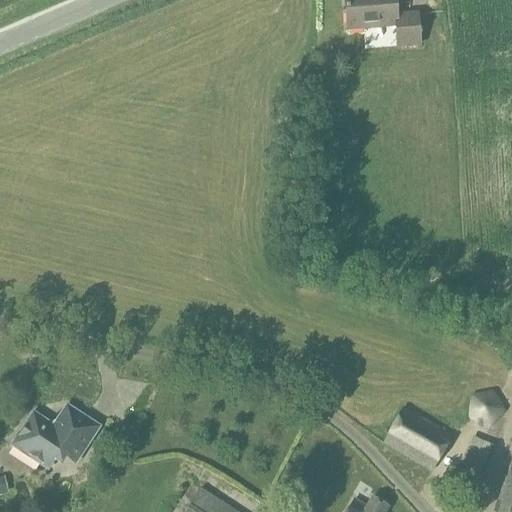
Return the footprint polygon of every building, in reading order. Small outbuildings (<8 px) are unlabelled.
[(345,0),(348,30),(396,26),(398,47),(420,45),(417,14),(402,15),(402,19),(397,20),(394,0),(345,0)] [(511,150),(457,155),(462,222),(511,217),(511,39),(446,45),(449,82),(511,76),(511,90),(448,96),(451,142),(511,136),(511,150)] [(474,425),(482,428),(484,425),(490,427),(491,426),(503,412),(504,411),(504,410),(493,392),(472,396),(470,417),(471,418),(476,421),(474,423),(475,424),(474,425)] [(402,407),(382,444),(432,473),(453,436),(402,407)] [(33,415),(15,443),(32,454),(33,460),(48,469),(59,453),(76,463),(98,428),(66,408),(56,424),(49,425),(33,415)] [(475,483),(492,446),(473,437),(456,475),(475,483)] [(511,511),(511,457),(493,511),(511,511)] [(237,511),(200,488),(185,511),(237,511)] [(354,500),(347,511),(385,511),(388,507),(373,498),(367,507),(354,500)]
